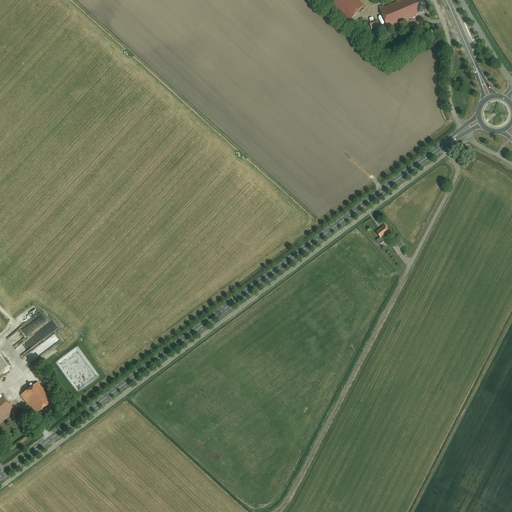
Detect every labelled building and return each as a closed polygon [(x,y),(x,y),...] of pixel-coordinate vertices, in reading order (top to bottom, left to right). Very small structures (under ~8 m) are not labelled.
[(327,0),(350,20),(363,5),(357,0),(327,0)] [(425,11),(426,10),(424,5),(425,5),(422,0),(401,0),(380,9),(388,28),(416,17),(415,15),(420,14),(419,12),(420,12),(423,13),(425,12),(425,11)] [(369,23),(371,30),(379,27),(377,21),(369,23)] [(420,21),(409,25),(411,30),(421,27),(420,21)] [(380,239),(389,232),(385,226),(376,233),(380,239)] [(398,244),(402,248),(406,244),(402,240),(398,244)] [(0,372),(8,365),(0,355),(0,372)] [(35,415),(53,401),(38,382),(20,396),(35,415)] [(0,421),(14,410),(0,394),(0,421)]
